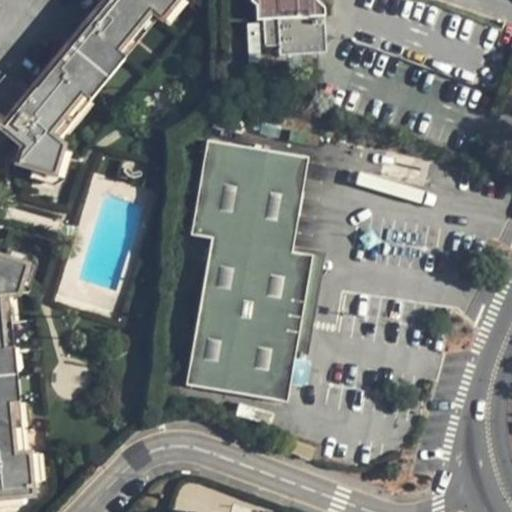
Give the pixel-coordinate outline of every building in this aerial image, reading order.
[(116,0),(10,128),(30,145),(24,151),(19,169),(55,180),(63,152),(51,141),(155,14),(165,24),(184,0),(116,0)] [(278,23),(282,60),(319,56),(328,48),(324,5),(316,0),(244,0),(256,8),(257,24),(278,23)] [(6,78),(0,85),(0,118),(5,123),(28,96),(6,78)] [(211,245),(185,393),(284,410),(311,264),(291,260),(308,164),(210,146),(193,242),(211,245)] [(0,505),(33,502),(28,460),(13,462),(0,354),(0,301),(15,300),(22,273),(0,265),(0,505)]
